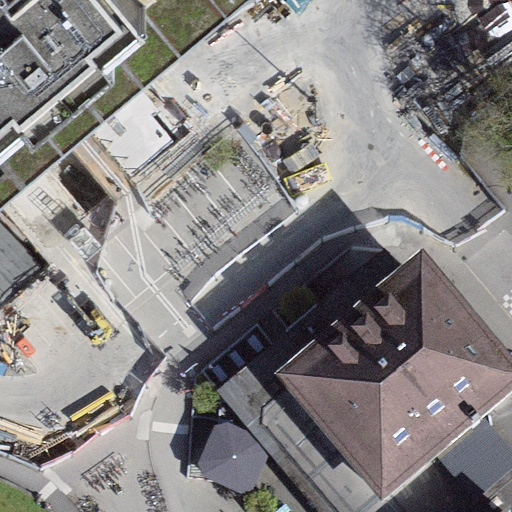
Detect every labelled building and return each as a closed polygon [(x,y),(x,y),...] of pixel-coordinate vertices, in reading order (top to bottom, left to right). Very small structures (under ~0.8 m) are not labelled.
[(0,0),(0,120),(5,116),(60,68),(68,61),(101,32),(126,11),(138,0),(0,0)] [(385,0),(408,27),(439,0),(385,0)] [(511,16),(511,0),(465,0),(419,39),(446,72),(511,16)] [(511,92),(511,37),(456,84),(483,117),(511,92)] [(482,511),(511,487),(511,394),(511,393),(511,392),(511,389),(421,281),(344,346),(331,331),(309,350),(321,365),(267,411),(265,429),(337,511),(482,511)]
